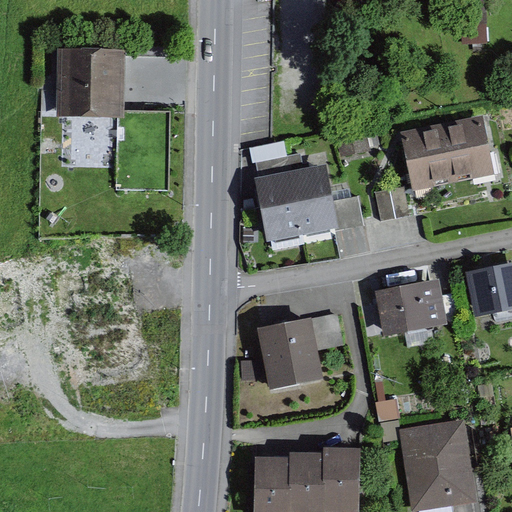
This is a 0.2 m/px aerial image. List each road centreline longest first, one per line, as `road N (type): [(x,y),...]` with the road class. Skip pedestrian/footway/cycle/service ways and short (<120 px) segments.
road 1 (residential): [(207,293),(511,237)]
road 2 (secondary): [(213,2),(207,293)]
road 3 (secondary): [(207,293),(195,511)]
